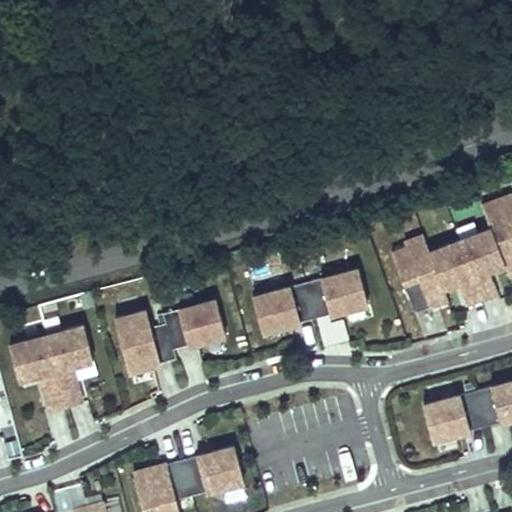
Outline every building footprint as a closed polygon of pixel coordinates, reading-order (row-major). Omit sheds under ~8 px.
[(511,275),(511,194),(483,205),(492,228),(431,251),(425,235),(406,242),(408,247),(393,253),(416,312),(450,300),(445,287),(460,282),(469,304),(499,292),(491,270),(506,264),(511,276),(511,275)] [(359,269),(306,283),(316,318),(369,304),(359,269)] [(263,332),(316,318),(306,283),(254,296),(263,332)] [(164,313),(167,323),(174,349),(223,335),(213,300),(164,313)] [(147,309),(116,318),(128,363),(158,355),(160,363),(176,358),(174,349),(167,323),(152,327),(147,309)] [(48,335),(67,407),(83,403),(75,373),(68,375),(66,368),(73,366),(94,360),(85,325),(48,335)] [(10,345),(20,380),(41,375),(49,373),(50,380),(43,382),(51,411),(67,407),(48,335),(10,345)] [(130,371),(160,363),(158,355),(128,363),(130,371)] [(75,373),(73,366),(66,368),(68,375),(75,373)] [(50,380),(49,373),(41,375),(43,382),(50,380)] [(511,418),(511,380),(476,390),(485,426),(511,418)] [(485,426),(476,390),(423,404),(433,440),(485,426)] [(248,480),(239,444),(182,459),(192,495),(248,480)] [(192,495),(182,459),(137,471),(148,511),(184,511),(181,499),(192,495)] [(111,511),(108,501),(67,511),(111,511)]
